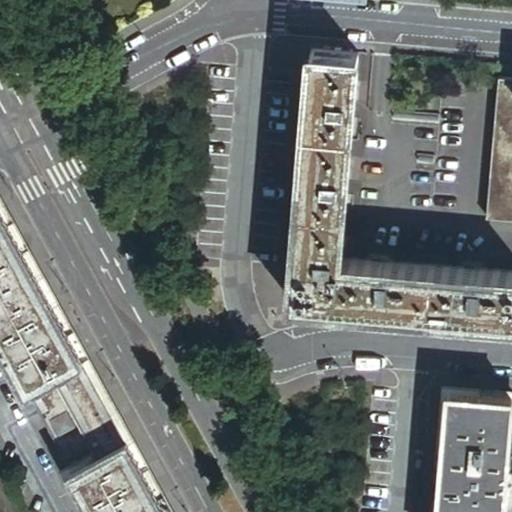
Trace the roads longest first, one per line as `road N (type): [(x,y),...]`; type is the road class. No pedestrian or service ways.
road 1 (primary): [(262,511),(43,113)]
road 2 (primary): [(4,135),(210,511)]
road 3 (residential): [(236,13),(511,37)]
road 4 (residential): [(511,357),(344,344),(269,354)]
road 5 (residential): [(43,113),(236,13)]
